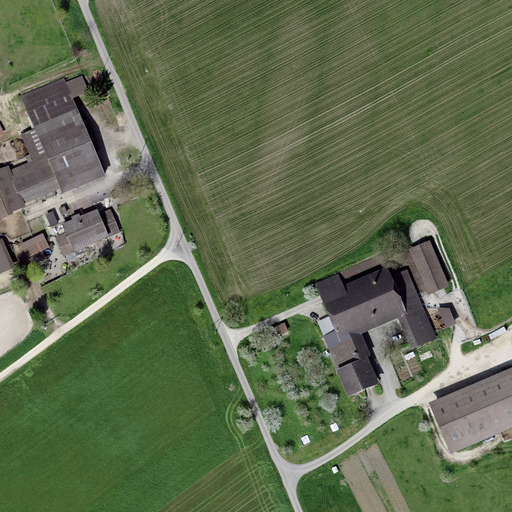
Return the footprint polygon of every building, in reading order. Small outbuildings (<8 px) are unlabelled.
[(66,82),(64,78),(20,96),(28,115),(26,116),(32,130),(21,135),(29,155),(25,157),(28,163),(10,171),(9,166),(0,169),(0,197),(8,217),(14,215),(13,213),(26,208),(24,204),(59,190),(62,196),(105,178),(73,100),(89,93),(82,76),(66,82)] [(0,220),(8,217),(0,197),(0,220)] [(99,214),(97,210),(81,217),(79,214),(71,218),(72,220),(61,225),(65,232),(55,236),(64,258),(66,257),(68,262),(78,258),(77,257),(87,252),(85,248),(120,233),(110,209),(99,214)] [(46,215),(51,227),(58,225),(53,212),(46,215)] [(50,248),(43,234),(20,245),(31,266),(46,259),(42,251),(48,249),(50,253),(54,251),(52,247),(50,248)] [(0,240),(0,275),(15,269),(2,240),(0,240)] [(409,250),(428,296),(449,287),(430,241),(409,250)] [(437,340),(407,270),(390,277),(387,268),(344,286),(341,282),(387,262),(384,254),(338,273),(338,274),(314,285),(328,317),(317,322),(338,371),(336,371),(348,399),(379,385),(368,358),(371,357),(362,335),(398,320),(411,351),(437,340)] [(437,308),(446,329),(456,325),(450,309),(437,308)] [(288,332),(285,323),(271,328),(275,337),(288,332)] [(415,357),(413,352),(404,357),(406,361),(415,357)] [(511,430),(511,369),(428,405),(450,456),(511,430)] [(301,438),(304,445),(311,441),(308,435),(301,438)] [(331,468),(338,484),(344,482),(337,466),(331,468)]
